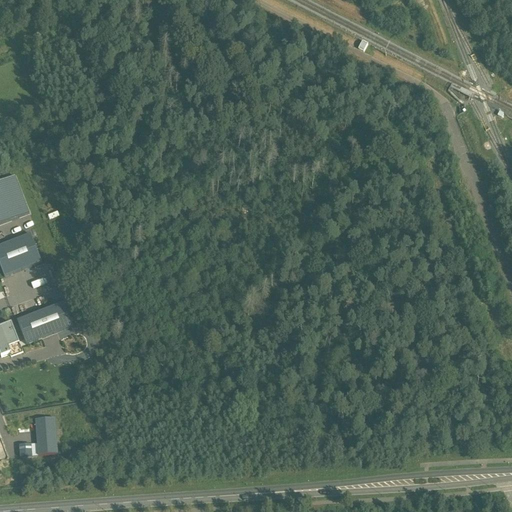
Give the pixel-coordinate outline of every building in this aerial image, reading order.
[(0,184),(0,226),(30,215),(16,178),(0,184)] [(31,237),(0,248),(0,268),(4,279),(41,265),(31,237)] [(18,323),(27,347),(73,329),(65,306),(18,323)] [(0,329),(0,356),(1,359),(10,356),(8,348),(19,344),(12,325),(0,329)] [(36,422),(38,459),(58,457),(56,421),(36,422)]
